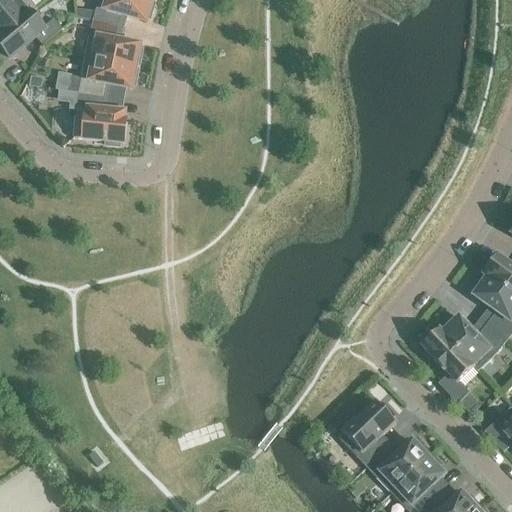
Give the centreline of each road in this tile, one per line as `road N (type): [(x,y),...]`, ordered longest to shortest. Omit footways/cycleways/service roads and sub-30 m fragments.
road 1 (residential): [(511,139),(448,253),(383,333),(394,359),(511,496)]
road 2 (residential): [(0,97),(61,168),(157,172),(171,156),(178,84),(200,0)]
road 3 (track): [(157,172),(168,184),(168,265),(192,444),(149,478)]
